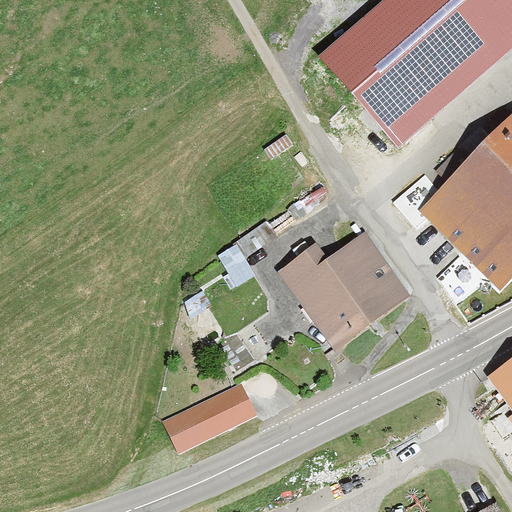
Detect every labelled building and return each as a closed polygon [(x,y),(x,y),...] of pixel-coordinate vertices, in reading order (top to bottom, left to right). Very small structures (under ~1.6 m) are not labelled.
[(511,0),(380,0),(319,54),(399,145),(511,47),(511,0)] [(511,116),(421,212),(498,288),(511,274),(511,116)] [(236,246),(242,256),(275,236),(266,222),(234,242),(236,246)] [(407,301),(362,235),(329,258),(319,244),(275,273),(330,353),(407,301)] [(236,246),(220,256),(237,285),(254,276),(242,256),(236,246)] [(511,362),(487,381),(511,415),(511,362)] [(238,386),(162,423),(178,457),(254,420),(238,386)]
